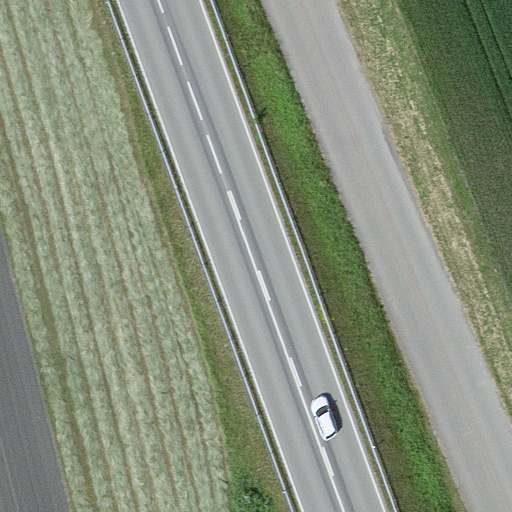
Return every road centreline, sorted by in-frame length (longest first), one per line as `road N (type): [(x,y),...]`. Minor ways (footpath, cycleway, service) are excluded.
road 1 (unclassified): [(298,0),(508,511)]
road 2 (primary): [(343,511),(158,0)]
